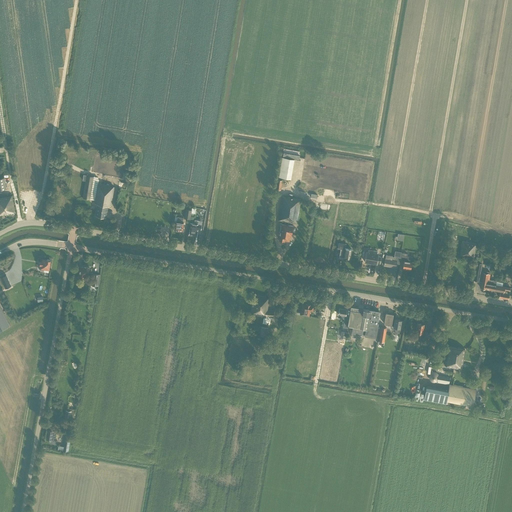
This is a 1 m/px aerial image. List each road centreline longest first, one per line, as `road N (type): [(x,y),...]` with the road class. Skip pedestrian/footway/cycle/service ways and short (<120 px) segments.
road 1 (unclassified): [(71,246),(511,322)]
road 2 (tertiary): [(511,305),(74,229)]
road 3 (unclassified): [(23,511),(71,246)]
